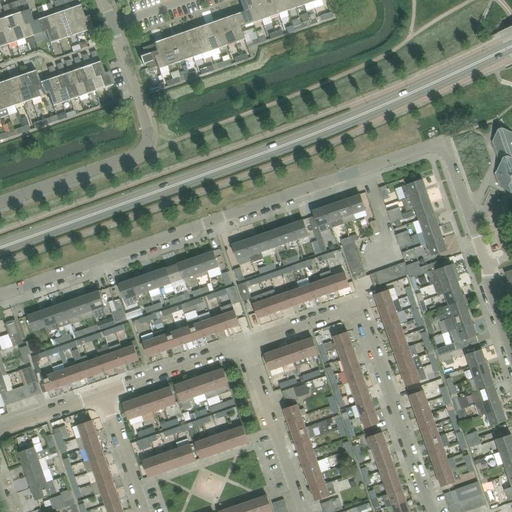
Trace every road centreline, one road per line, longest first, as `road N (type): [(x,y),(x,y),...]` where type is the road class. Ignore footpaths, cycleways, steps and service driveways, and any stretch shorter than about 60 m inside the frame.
road 1 (tertiary): [(0,247),(344,122),(511,46)]
road 2 (residential): [(0,295),(440,146)]
road 3 (residential): [(0,202),(145,146),(149,132),(113,24)]
road 4 (residential): [(511,356),(440,146)]
road 5 (residential): [(431,511),(356,310)]
road 6 (residential): [(302,511),(245,343)]
road 7 (residential): [(106,393),(245,343)]
road 8 (residential): [(146,511),(106,393)]
